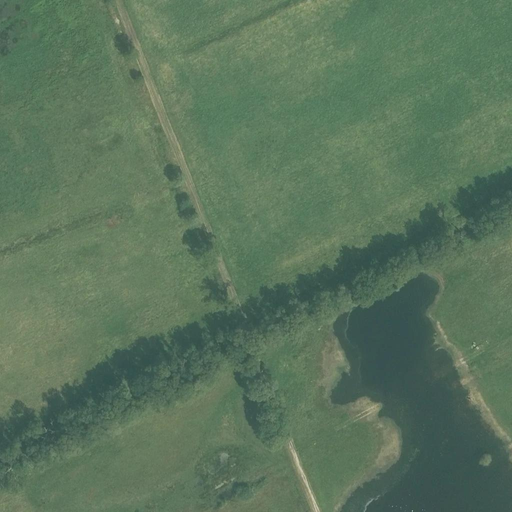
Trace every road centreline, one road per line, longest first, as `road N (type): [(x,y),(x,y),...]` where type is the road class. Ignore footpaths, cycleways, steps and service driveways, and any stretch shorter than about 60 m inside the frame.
road 1 (track): [(113,0),(245,337)]
road 2 (track): [(245,337),(313,511)]
